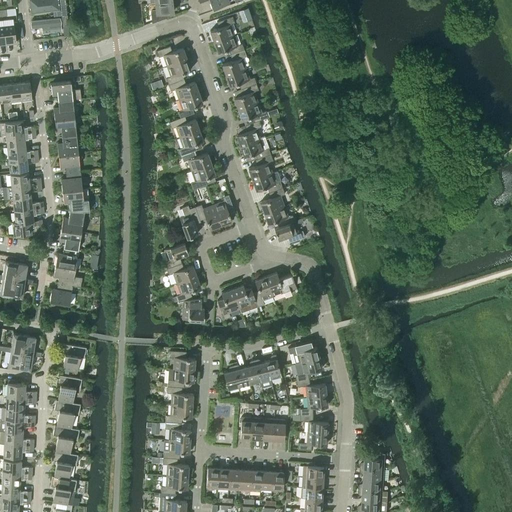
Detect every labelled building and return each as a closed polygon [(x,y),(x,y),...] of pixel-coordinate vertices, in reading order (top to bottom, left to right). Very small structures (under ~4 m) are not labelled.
[(57,0),(29,0),(31,14),(59,11),(57,0)] [(171,0),(155,2),(156,10),(151,11),(152,21),(152,22),(168,16),(168,15),(167,16),(167,12),(173,11),(172,2),(171,0)] [(210,30),(214,41),(234,34),(230,24),(234,22),(232,16),(217,21),(219,27),(210,30)] [(60,17),(32,21),(33,30),(61,26),(60,17)] [(14,24),(4,26),(6,42),(16,41),(14,24)] [(228,48),(231,54),(244,49),(242,43),(238,44),(234,34),(214,41),(218,52),(228,48)] [(163,55),(167,65),(187,58),(183,47),(172,51),(170,45),(156,50),(159,56),(163,55)] [(222,64),(226,75),(246,68),(242,57),(246,56),(244,49),(231,54),(233,60),(222,64)] [(166,77),(168,84),(184,78),(182,72),(191,69),(187,58),(167,65),(170,76),(166,77)] [(241,88),(243,88),(256,83),(254,77),(249,78),(246,68),(226,75),(230,86),(238,83),(241,88)] [(175,88),(179,99),(199,92),(195,81),(186,84),(184,78),(168,84),(171,90),(175,88)] [(57,94),(58,100),(73,98),(73,99),(81,98),(80,88),(72,89),(71,80),(70,80),(51,82),(52,94),(53,94),(57,94)] [(30,81),(19,82),(21,100),(32,99),(30,81)] [(19,82),(9,83),(11,101),(21,100),(19,82)] [(9,83),(0,84),(0,94),(1,102),(11,101),(9,83)] [(234,97),(238,108),(258,101),(254,91),(258,89),(256,83),(243,88),(244,93),(234,97)] [(178,111),(180,117),(184,116),(194,112),(192,107),(203,103),(199,92),(179,99),(182,109),(178,111)] [(54,118),(75,116),(74,116),(73,99),(73,98),(58,100),(59,106),(53,107),(54,118)] [(252,115),(254,121),(258,120),(268,116),(266,110),(261,112),(258,101),(238,108),(242,119),(252,115)] [(61,130),(62,136),(76,134),(75,116),(54,118),(56,130),(61,130)] [(176,126),(179,136),(199,129),(195,118),(186,121),(184,116),(180,117),(169,121),(171,127),(176,126)] [(0,126),(1,135),(6,134),(35,131),(34,125),(23,126),(22,120),(0,122),(0,126)] [(236,134),(240,145),(260,138),(256,128),(261,126),(258,120),(254,121),(245,124),(247,130),(236,134)] [(179,148),(181,155),(194,150),(195,150),(196,149),(194,143),(203,140),(199,129),(179,136),(183,147),(179,148)] [(6,134),(7,146),(25,144),(24,138),(36,137),(35,131),(6,134)] [(58,154),(78,152),(77,143),(86,143),(85,133),(76,134),(62,136),(62,142),(57,142),(58,154)] [(255,152),(257,158),(270,153),(264,136),(260,138),(240,145),(244,156),(255,152)] [(7,146),(8,158),(38,155),(37,149),(26,150),(25,144),(7,146)] [(187,160),(191,170),(211,163),(207,152),(197,156),(195,150),(194,150),(181,155),(183,161),(187,160)] [(65,165),(66,172),(80,170),(78,152),(58,154),(60,166),(65,165)] [(248,168),(252,179),(272,172),(268,161),(273,160),(270,153),(257,158),(255,159),(257,165),(248,168)] [(38,155),(8,158),(10,170),(28,168),(27,162),(38,161),(38,155)] [(211,163),(191,170),(195,180),(191,182),(193,188),(206,184),(204,178),(215,174),(211,163)] [(62,190),(82,188),(82,187),(80,170),(66,172),(66,178),(61,178),(62,190)] [(267,186),(269,192),(282,187),(276,170),(272,172),(252,179),(256,190),(267,186)] [(10,173),(11,186),(41,183),(40,177),(29,178),(28,172),(10,173)] [(8,198),(13,198),(31,196),(30,190),(41,189),(41,183),(11,186),(6,186),(8,198)] [(260,201),(264,212),(284,205),(280,195),(284,193),(282,187),(269,192),(271,198),(260,201)] [(69,201),(69,209),(84,210),(89,210),(88,198),(83,199),(82,188),(62,190),(63,202),(64,202),(69,201)] [(224,200),(213,204),(221,224),(232,220),(228,209),(233,207),(228,194),(222,196),(224,200)] [(13,198),(14,210),(43,207),(43,201),(31,202),(31,196),(13,198)] [(200,219),(195,206),(189,208),(188,204),(181,207),(184,215),(179,216),(187,236),(198,232),(195,223),(201,221),(200,219)] [(201,204),(195,206),(200,219),(206,217),(210,228),(221,224),(213,204),(203,208),(201,204)] [(277,220),(279,226),(294,220),(292,214),(288,216),(284,205),(264,212),(268,223),(277,220)] [(14,210),(15,221),(15,222),(33,220),(32,214),(44,213),(43,207),(14,210)] [(63,216),(61,228),(81,231),(84,210),(69,209),(68,217),(64,217),(63,216)] [(15,222),(15,221),(12,221),(14,234),(32,232),(31,226),(42,225),(42,219),(33,220),(15,222)] [(294,220),(279,226),(274,228),(278,239),(287,236),(289,242),(305,236),(302,230),(298,231),(294,220)] [(65,241),(64,247),(78,249),(81,232),(81,231),(61,228),(61,229),(59,240),(65,241)] [(164,261),(166,267),(182,262),(179,256),(188,253),(184,241),(164,249),(168,260),(164,261)] [(57,252),(55,264),(75,267),(78,249),(64,247),(63,253),(58,252),(57,252)] [(2,277),(13,278),(16,262),(5,260),(3,274),(0,274),(0,278),(2,279),(2,277)] [(16,262),(13,278),(24,280),(24,282),(28,283),(29,279),(25,278),(27,264),(16,262)] [(173,272),(177,283),(197,275),(193,264),(184,268),(182,262),(166,267),(168,274),(173,272)] [(59,276),(58,282),(72,284),(72,285),(80,286),(82,277),(74,275),(75,267),(55,264),(53,275),(59,276)] [(276,271),(265,276),(273,295),(283,292),(285,296),(291,294),(290,289),(296,287),(292,276),(280,280),(276,271)] [(176,295),(178,300),(193,298),(190,290),(201,286),(197,275),(177,283),(180,293),(176,295)] [(258,290),(253,292),(258,306),(264,304),(263,299),(273,295),(265,276),(255,280),(258,290)] [(0,290),(0,292),(11,295),(13,278),(2,277),(2,279),(0,290)] [(13,278),(11,295),(22,297),(24,282),(24,280),(13,278)] [(72,284),(58,282),(57,288),(52,288),(51,287),(49,300),(50,300),(69,303),(72,285),(72,284)] [(243,284),(232,288),(239,308),(241,312),(258,306),(253,292),(251,287),(245,289),(243,284)] [(239,308),(232,288),(221,292),(223,297),(217,299),(224,318),(231,316),(229,312),(239,308)] [(193,298),(178,300),(178,306),(183,307),(182,318),(203,319),(204,307),(201,307),(201,296),(193,298)] [(6,350),(10,351),(11,349),(22,351),(24,334),(13,333),(11,347),(7,346),(6,350)] [(24,334),(22,351),(33,353),(32,355),(36,355),(37,351),(33,350),(35,336),(24,334)] [(296,345),(288,347),(290,353),(292,352),(295,363),(300,362),(319,357),(316,346),(311,347),(310,341),(296,345)] [(86,346),(62,342),(60,353),(61,352),(65,353),(62,369),(77,371),(80,355),(84,356),(84,357),(86,346)] [(8,365),(19,367),(22,351),(11,349),(10,351),(8,365)] [(174,357),(173,368),(194,369),(195,357),(186,357),(186,351),(170,350),(169,357),(174,357)] [(22,351),(19,367),(30,369),(32,355),(33,353),(22,351)] [(272,359),(266,361),(271,379),(281,376),(275,353),(271,355),(272,359)] [(295,374),(296,380),(309,378),(308,371),(322,368),(319,357),(300,362),(303,372),(295,374)] [(258,358),(254,359),(260,381),(261,386),(272,383),(271,379),(266,361),(259,363),(258,358)] [(251,365),(245,366),(250,384),(260,381),(254,359),(250,360),(251,365)] [(237,363),(233,364),(239,387),(250,384),(245,366),(238,368),(237,363)] [(239,387),(233,364),(229,365),(231,370),(224,372),(228,390),(239,387)] [(163,385),(167,385),(182,386),(184,386),(184,380),(194,381),(194,369),(173,368),(168,368),(168,383),(163,382),(163,385)] [(60,384),(58,399),(73,402),(75,387),(79,387),(79,388),(80,388),(82,378),(57,373),(55,384),(56,384),(60,384)] [(305,385),(306,396),(326,394),(325,383),(310,384),(309,378),(296,380),(297,386),(305,385)] [(7,382),(7,395),(36,396),(36,390),(25,390),(25,383),(7,382)] [(171,392),(171,403),(192,405),(193,393),(181,392),(182,386),(167,385),(167,392),(171,392)] [(300,408),(300,414),(313,414),(313,407),(327,405),(326,394),(306,396),(308,407),(300,408)] [(7,395),(6,407),(24,408),(24,402),(36,402),(36,396),(7,395)] [(59,410),(57,424),(56,425),(71,427),(72,427),(74,412),(78,413),(78,414),(79,414),(80,403),(73,402),(58,399),(56,399),(54,410),(55,410),(55,409),(59,410)] [(166,414),(165,421),(180,422),(181,422),(182,416),(191,416),(192,405),(171,403),(170,415),(166,414)] [(1,419),(5,419),(35,420),(35,414),(24,414),(24,408),(6,407),(2,406),(1,419)] [(308,420),(307,431),(327,433),(328,421),(313,421),(313,414),(300,414),(300,420),(308,420)] [(240,437),(251,437),(252,417),(241,416),(240,437)] [(251,437),(262,438),(263,418),(252,417),(251,437)] [(262,438),(273,439),(274,418),(263,418),(262,438)] [(274,418),(273,439),(284,439),(285,419),(274,418)] [(1,419),(0,430),(5,431),(23,432),(23,426),(34,426),(35,420),(5,419),(1,419)] [(169,428),(169,439),(190,440),(191,429),(179,428),(180,422),(165,421),(165,428),(169,428)] [(58,435),(55,450),(70,453),(70,452),(73,437),(77,438),(77,439),(79,428),(72,427),(71,427),(56,425),(57,424),(55,424),(53,435),(54,434),(58,435)] [(0,431),(0,442),(4,443),(33,444),(34,438),(22,438),(23,432),(5,431),(0,430),(0,431)] [(327,433),(307,431),(307,443),(299,442),(298,448),(311,449),(312,443),(326,444),(327,433)] [(164,439),(163,457),(177,457),(177,458),(179,458),(180,451),(189,452),(190,440),(169,439),(164,439)] [(33,444),(4,443),(3,455),(21,456),(22,450),(33,450),(33,444)] [(56,460),(54,475),(69,478),(71,463),(75,463),(75,464),(76,464),(78,453),(70,452),(70,453),(55,450),(53,449),(52,460),(56,460)] [(360,463),(360,467),(384,469),(385,453),(378,452),(370,451),(370,456),(365,456),(365,464),(360,463)] [(167,464),(166,475),(188,476),(188,464),(177,464),(177,458),(177,457),(163,457),(163,463),(167,464)] [(3,458),(2,471),(32,472),(32,466),(21,466),(21,459),(3,458)] [(303,464),(303,476),(323,477),(323,466),(303,464)] [(206,487),(217,488),(218,467),(207,467),(206,487)] [(217,488),(228,488),(229,468),(218,467),(217,488)] [(360,467),(360,471),(364,471),(364,478),(384,479),(384,469),(360,467)] [(228,488),(239,489),(240,469),(229,468),(228,488)] [(239,489),(250,490),(251,469),(240,469),(239,489)] [(251,469),(250,490),(260,490),(261,487),(262,470),(251,469)] [(272,471),(262,470),(261,487),(271,487),(272,471)] [(2,471),(2,483),(20,484),(20,478),(31,478),(32,472),(2,471)] [(283,471),(272,471),(271,487),(282,488),(283,471)] [(54,475),(52,475),(50,486),(51,486),(51,485),(55,486),(53,501),(72,504),(75,490),(76,479),(69,478),(54,475)] [(161,485),(161,492),(175,493),(175,487),(187,488),(188,476),(166,475),(166,486),(161,485)] [(302,486),(305,487),(322,488),(323,477),(303,476),(302,486)] [(359,485),(358,489),(383,490),(384,479),(364,478),(363,485),(359,485)] [(2,483),(1,495),(30,496),(31,490),(19,490),(20,484),(2,483)] [(300,497),(305,497),(321,498),(322,488),(305,487),(302,486),(301,486),(300,497)] [(363,493),(362,500),(387,501),(388,490),(383,490),(358,489),(358,493),(363,493)] [(165,499),(164,510),(185,511),(186,500),(175,499),(175,493),(161,492),(160,499),(165,499)] [(0,506),(0,507),(18,508),(19,502),(30,502),(30,496),(1,495),(0,494),(0,506)] [(305,497),(304,508),(321,509),(321,498),(305,497)] [(357,506),(357,510),(381,511),(383,511),(386,511),(387,501),(362,500),(362,507),(357,506)]
